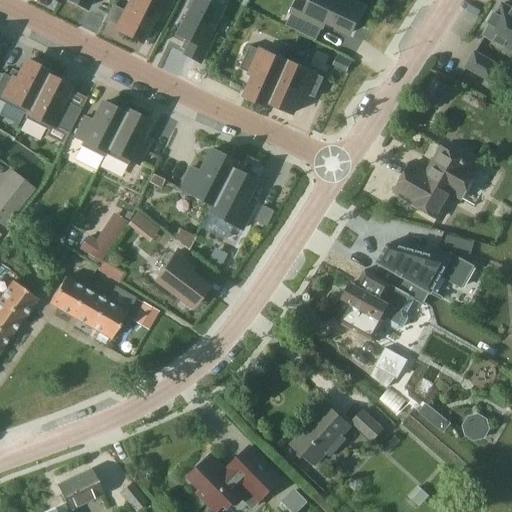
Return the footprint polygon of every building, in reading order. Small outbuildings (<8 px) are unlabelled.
[(117,26),(115,29),(141,41),(153,16),(162,21),(172,0),(130,0),(125,11),(117,26)] [(194,0),(177,34),(190,41),(184,54),(200,62),(214,34),(210,32),(222,7),(208,0),(194,0)] [(298,0),(286,26),(317,40),(326,21),(351,33),(363,8),(347,0),(311,0),(309,5),(298,0)] [(112,4),(104,19),(117,26),(125,11),(121,9),(112,4)] [(491,24),(485,35),(511,49),(511,8),(503,4),(497,14),(494,13),(494,14),(496,16),(492,23),(489,22),(489,23),(491,24)] [(250,46),(240,69),(255,75),(246,96),(269,106),(289,61),(288,61),(288,62),(250,46)] [(490,79),(499,64),(476,50),(466,64),(490,79)] [(3,73),(0,78),(0,101),(26,115),(25,118),(49,72),(26,60),(16,80),(3,73)] [(289,61),(269,106),(270,107),(271,103),(294,113),(303,92),(316,97),(324,78),(289,61)] [(49,72),(25,118),(48,130),(50,124),(68,133),(81,109),(63,100),(69,87),(48,76),(49,72)] [(447,99),(451,79),(432,75),(428,94),(447,99)] [(84,118),(75,136),(83,140),(81,146),(103,157),(126,110),(124,114),(102,102),(92,122),(84,118)] [(126,110),(103,157),(104,157),(105,154),(127,165),(130,159),(139,164),(148,146),(139,141),(149,122),(126,110)] [(462,201),(481,169),(472,165),(472,164),(442,147),(427,172),(411,163),(394,192),(409,201),(408,202),(440,220),(454,197),(462,201)] [(190,168),(179,188),(212,205),(208,212),(209,212),(234,162),(210,150),(199,172),(190,168)] [(234,162),(209,212),(233,224),(242,229),(253,209),(244,204),(255,182),(231,170),(235,162),(234,162)] [(4,180),(27,197),(34,187),(12,169),(4,180)] [(0,192),(19,206),(27,197),(4,180),(0,185),(0,192)] [(0,206),(12,215),(19,206),(0,192),(0,206)] [(0,222),(4,226),(12,215),(0,206),(0,222)] [(140,208),(129,221),(151,239),(162,225),(140,208)] [(80,249),(101,263),(128,223),(114,213),(96,240),(89,235),(80,249)] [(193,243),(197,231),(179,226),(176,239),(193,243)] [(380,265),(375,274),(423,301),(424,302),(429,293),(431,294),(442,275),(463,287),(475,265),(452,252),(448,258),(388,241),(376,263),(380,265)] [(226,263),(232,250),(218,243),(211,257),(226,263)] [(178,250),(156,280),(191,307),(207,286),(189,272),(195,263),(178,250)] [(104,258),(99,267),(118,278),(123,269),(104,258)] [(347,302),(336,320),(374,342),(385,323),(396,329),(402,328),(408,318),(407,312),(414,300),(426,306),(427,304),(424,302),(423,301),(375,274),(374,273),(364,268),(355,284),(352,282),(342,299),(347,302)] [(70,315),(85,289),(64,276),(49,303),(70,315)] [(0,297),(0,301),(23,318),(37,299),(12,281),(0,297)] [(90,327),(105,300),(85,289),(70,315),(90,327)] [(144,298),(134,318),(153,327),(163,307),(144,298)] [(105,300),(90,327),(110,338),(125,312),(105,300)] [(0,330),(9,337),(23,318),(0,301),(0,330)] [(0,349),(9,337),(0,330),(0,349)] [(371,375),(371,376),(387,388),(388,387),(395,377),(398,379),(409,360),(386,347),(375,366),(376,367),(371,375)] [(383,397),(401,408),(408,397),(389,386),(383,397)] [(317,466),(352,427),(327,405),(292,443),(317,466)] [(479,439),(493,421),(475,408),(462,426),(479,439)] [(373,442),(385,429),(363,409),(351,422),(373,442)] [(284,479),(260,455),(251,445),(226,470),(211,455),(189,477),(201,489),(197,492),(216,511),(219,511),(225,507),(228,511),(241,498),(253,510),(284,479)] [(65,502),(44,511),(71,511),(103,495),(90,468),(57,484),(65,502)] [(135,511),(136,511),(147,503),(131,483),(120,492),(135,511)] [(293,511),(297,511),(308,501),(296,488),(283,501),(293,511)]
